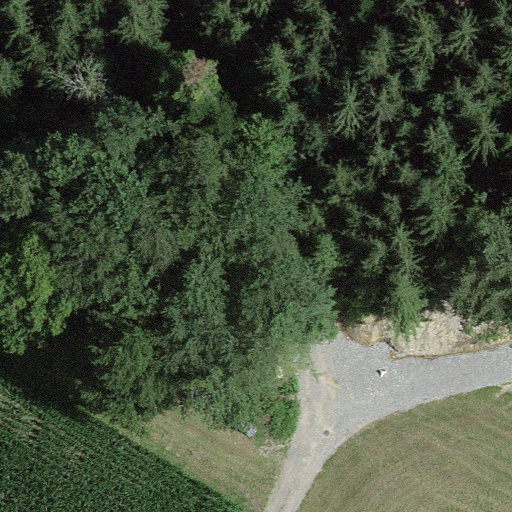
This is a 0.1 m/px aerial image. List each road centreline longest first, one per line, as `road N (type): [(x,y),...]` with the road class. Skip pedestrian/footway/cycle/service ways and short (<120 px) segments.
road 1 (track): [(157,0),(250,101),(326,403),(511,358)]
road 2 (track): [(326,403),(269,511)]
